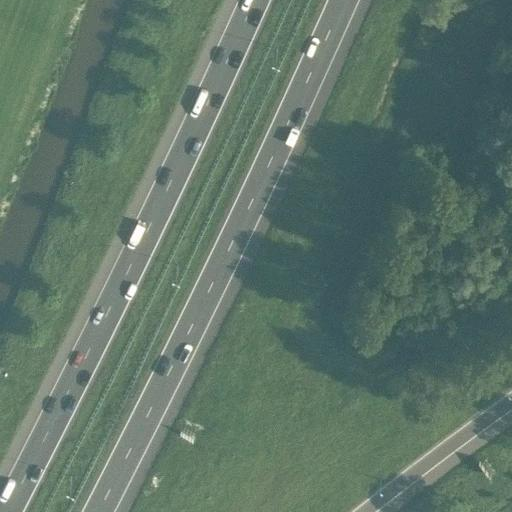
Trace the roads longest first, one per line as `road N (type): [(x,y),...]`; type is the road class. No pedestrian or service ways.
road 1 (motorway): [(257,0),(8,511)]
road 2 (motorway): [(96,511),(340,0)]
road 3 (motorway): [(367,511),(511,402)]
